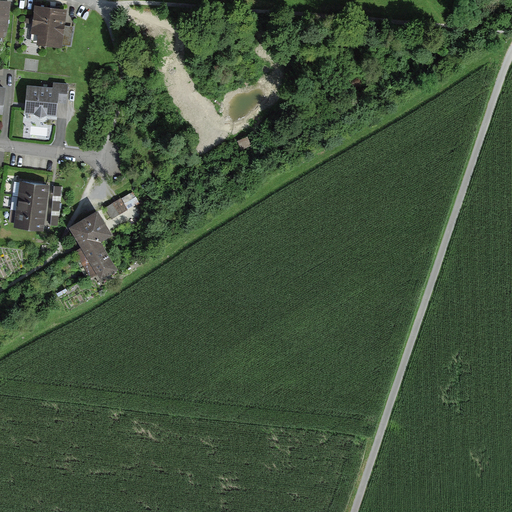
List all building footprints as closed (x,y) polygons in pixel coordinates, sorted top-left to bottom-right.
[(11,1),(0,0),(0,30),(8,31),(11,1)] [(64,12),(37,9),(33,40),(60,44),(64,12)] [(57,91),(30,88),(27,113),(56,116),(58,99),(67,100),(68,88),(57,87),(57,91)] [(22,184),(20,198),(46,201),(48,187),(22,184)] [(111,218),(140,205),(134,193),(106,206),(111,218)] [(20,198),(19,212),(44,215),(46,201),(20,198)] [(19,212),(17,226),(42,229),(44,215),(19,212)] [(97,214),(72,228),(101,277),(115,269),(99,242),(110,235),(97,214)]
